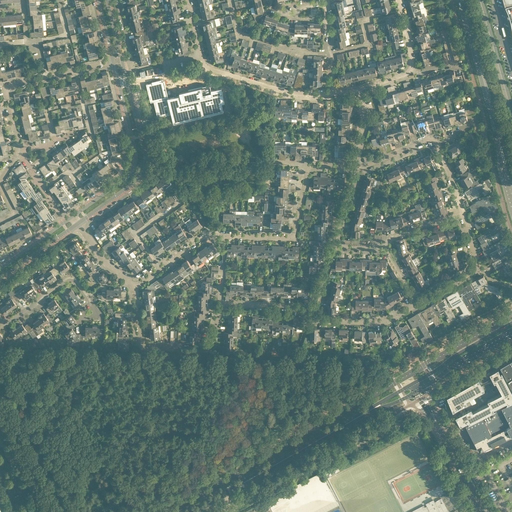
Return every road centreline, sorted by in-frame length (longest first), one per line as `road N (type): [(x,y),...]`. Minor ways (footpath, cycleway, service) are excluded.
road 1 (track): [(42,353),(57,376),(111,405),(178,411),(256,390),(324,404)]
road 2 (track): [(247,392),(227,440),(202,461),(117,487),(63,490)]
road 3 (secondary): [(192,511),(368,410)]
road 4 (residential): [(188,0),(208,68),(292,93),(335,93)]
road 5 (secondary): [(460,0),(511,193)]
road 6 (tertiary): [(79,223),(142,173),(121,60)]
road 7 (tertiary): [(112,61),(134,163),(73,215)]
road 8 (residential): [(354,166),(309,167),(292,236),(224,235)]
road 9 (residential): [(135,286),(140,340),(149,348),(206,348),(222,303)]
road 10 (residential): [(335,93),(326,2),(294,16),(274,10),(271,0)]
road 11 (residential): [(416,304),(475,268),(463,215)]
